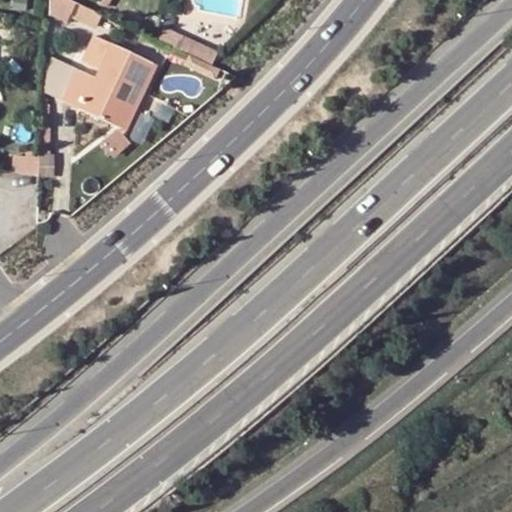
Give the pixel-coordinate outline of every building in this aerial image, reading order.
[(112,127),(127,94),(136,99),(152,66),(92,38),(77,71),(62,104),(112,127)] [(45,56),(43,95),(62,104),(77,71),(45,56)] [(136,99),(127,94),(112,127),(124,133),(140,101),(136,99)] [(24,159),(12,158),(11,175),(23,177),(24,159)] [(52,159),(41,159),(40,183),(51,183),(52,159)]
